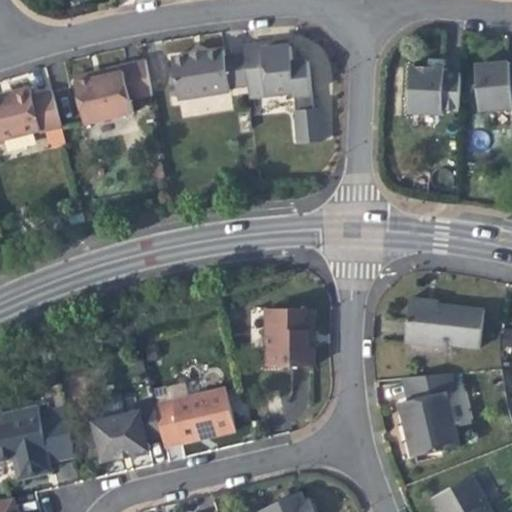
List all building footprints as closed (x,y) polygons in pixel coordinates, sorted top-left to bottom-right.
[(249,98),(294,93),(312,91),(308,62),(293,64),(291,47),(278,48),(277,43),(243,47),(245,57),(248,85),(249,98)] [(230,93),(229,87),(226,60),(225,51),(207,53),(207,50),(200,51),(188,52),(189,56),(172,58),(177,100),(230,93)] [(226,60),(229,87),(248,85),(245,57),(226,60)] [(101,76),(74,82),(84,124),(132,112),(129,98),(153,92),(145,59),(108,68),(99,70),(101,76)] [(511,105),(508,68),(508,62),(492,63),(475,64),(479,111),(511,109),(511,105)] [(442,115),(443,109),(444,72),(444,66),(427,66),(410,65),(408,113),(442,115)] [(101,76),(99,70),(72,77),(74,82),(101,76)] [(444,72),(443,109),(458,109),(459,73),(444,72)] [(61,128),(52,92),(31,97),(29,89),(13,93),(14,97),(2,99),(0,100),(0,141),(39,132),(39,133),(61,128)] [(312,91),(294,93),(296,112),(314,110),(312,91)] [(319,110),(314,110),(296,112),(300,145),(322,142),(319,110)] [(451,348),(451,345),(483,348),(487,312),(452,308),(430,306),(431,300),(412,298),(407,344),(451,348)] [(312,332),(319,327),(319,318),(312,313),(312,310),(270,310),(270,368),(319,368),(319,347),(312,347),(312,332)] [(410,402),(448,393),(456,391),(452,374),(405,378),(410,402)] [(224,393),(174,405),(184,447),(209,441),(234,435),(224,393)] [(461,447),(448,393),(410,402),(403,403),(409,431),(415,458),(461,447)] [(184,447),(174,405),(155,410),(163,442),(165,451),(184,447)] [(42,467),(50,465),(38,414),(37,408),(2,416),(4,422),(0,423),(0,464),(13,461),(18,483),(44,476),(42,467)] [(62,408),(38,414),(50,465),(74,459),(62,408)] [(139,417),(146,446),(163,442),(155,410),(155,408),(138,412),(139,417)] [(148,455),(146,446),(139,417),(94,428),(103,466),(127,460),(148,455)] [(49,475),(52,474),(50,465),(42,467),(44,476),(49,475)] [(492,511),(473,478),(434,500),(440,511),(492,511)] [(307,511),(300,496),(265,511),(307,511)] [(0,511),(17,511),(14,498),(0,500),(0,511)]
